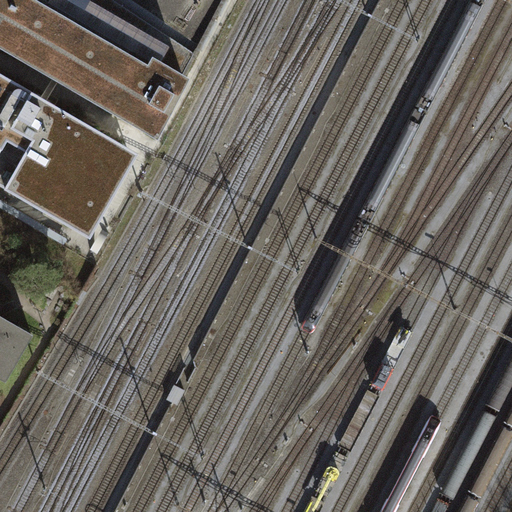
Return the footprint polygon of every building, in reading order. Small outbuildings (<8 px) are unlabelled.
[(16,0),(0,27),(0,41),(157,134),(185,81),(184,80),(196,57),(111,0),(16,0)] [(0,0),(0,27),(16,0),(0,0)] [(111,0),(196,57),(226,0),(111,0)] [(126,175),(138,154),(122,144),(63,111),(34,94),(32,92),(0,74),(0,184),(6,188),(74,228),(91,237),(126,175)] [(68,239),(0,199),(0,207),(64,245),(68,239)] [(0,302),(2,300),(0,298),(0,374),(8,379),(36,332),(0,310),(0,302)] [(185,395),(173,388),(166,401),(169,403),(178,407),(185,395)]
